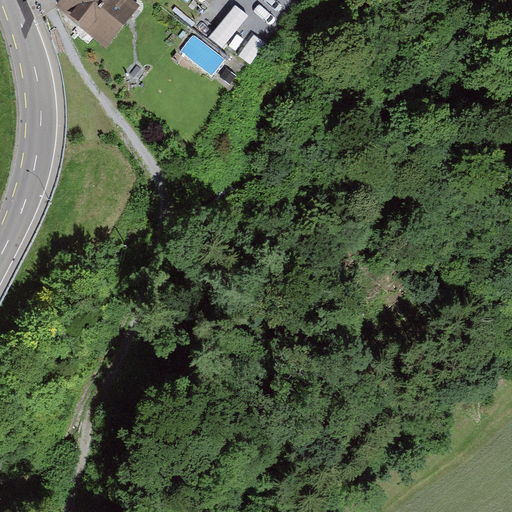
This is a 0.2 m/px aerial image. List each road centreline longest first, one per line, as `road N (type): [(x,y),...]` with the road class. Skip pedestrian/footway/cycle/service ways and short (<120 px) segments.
road 1 (track): [(34,5),(50,13),(84,75),(162,174),(174,233),(82,449),(69,511)]
road 2 (tertiary): [(11,0),(32,48),(40,135),(0,263)]
